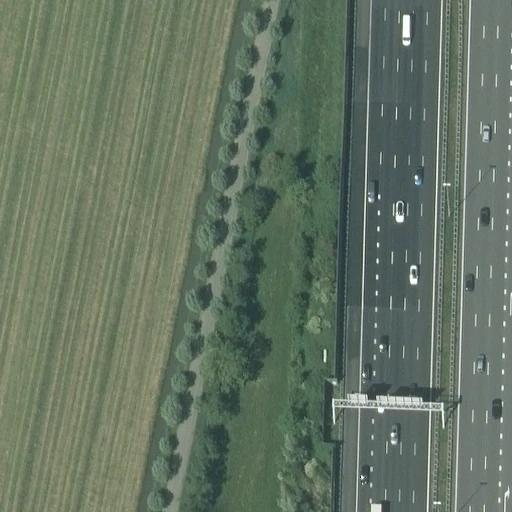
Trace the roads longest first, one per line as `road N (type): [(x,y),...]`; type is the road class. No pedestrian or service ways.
road 1 (unclassified): [(168,511),(270,0)]
road 2 (motorway): [(491,511),(505,0)]
road 3 (motorway): [(406,0),(393,511)]
